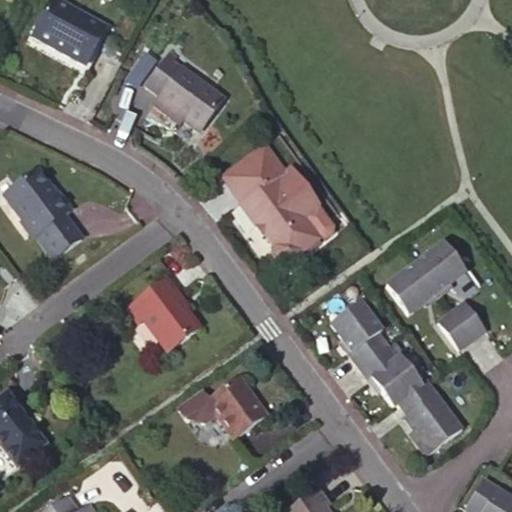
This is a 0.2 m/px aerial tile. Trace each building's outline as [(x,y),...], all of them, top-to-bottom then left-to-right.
[(55,2),(36,39),(89,67),(109,30),(55,2)] [(172,57),(168,61),(174,65),(177,62),(172,57)] [(174,65),(168,61),(148,89),(161,100),(156,108),(172,120),(176,114),(186,122),(203,133),(226,103),(174,65)] [(176,114),(172,120),(181,127),(186,122),(176,114)] [(314,261),(314,254),(329,240),(336,241),(343,234),(344,227),(292,169),(288,174),(265,149),(226,184),(251,211),(249,214),(267,234),(269,232),(276,240),(286,251),(285,257),(296,270),(303,270),(314,261)] [(50,196),(53,194),(40,177),(5,202),(24,227),(21,229),(34,246),(36,244),(53,267),(82,247),(65,223),(71,218),(59,202),(55,205),(50,196)] [(59,202),(53,194),(50,196),(55,205),(59,202)] [(269,232),(267,234),(274,241),(276,240),(269,232)] [(473,281),(448,249),(389,291),(413,324),(432,311),(437,314),(445,301),(473,281)] [(201,326),(187,306),(182,299),(185,298),(170,275),(128,305),(139,319),(144,316),(167,349),(201,326)] [(365,309),(335,332),(400,418),(403,416),(421,440),(415,445),(433,468),(471,440),(443,403),(439,407),(406,364),(402,366),(384,342),(388,340),(365,309)] [(471,311),(443,332),(461,356),(489,334),(471,311)] [(204,391),(180,408),(188,418),(207,421),(219,412),(237,436),(268,414),(240,376),(210,398),(204,391)] [(9,399),(0,406),(0,449),(17,473),(47,453),(9,399)] [(319,486),(283,511),(331,511),(325,504),(330,500),(319,486)] [(511,511),(511,503),(492,491),(479,511),(511,511)] [(92,511),(89,507),(82,511),(75,511),(67,500),(50,511),(92,511)]
